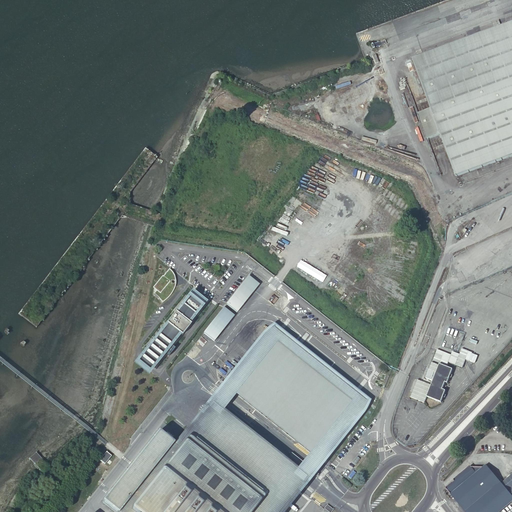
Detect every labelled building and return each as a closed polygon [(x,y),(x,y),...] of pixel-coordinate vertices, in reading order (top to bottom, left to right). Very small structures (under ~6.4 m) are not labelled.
[(511,23),(413,60),(456,177),(511,156),(511,23)] [(171,272),(169,270),(155,289),(157,290),(153,295),(163,302),(175,288),(169,283),(174,277),(173,274),(171,272)] [(226,305),(237,313),(259,285),(248,276),(226,305)] [(203,304),(191,294),(168,324),(144,353),(156,363),(180,334),(176,331),(178,329),(179,330),(180,331),(181,331),(182,331),(183,330),(184,329),(184,328),(183,327),(187,323),(184,321),(185,320),(188,322),(203,304)] [(224,318),(223,309),(205,332),(216,341),(233,318),(224,318)] [(363,403),(312,363),(274,333),(269,338),(260,349),(245,368),(230,386),(320,458),(331,445),(328,442),(331,438),(334,440),(358,410),(363,403)] [(462,349),(458,358),(437,350),(432,361),(447,366),(448,362),(463,368),(466,360),(469,361),(472,353),(462,349)] [(453,369),(440,364),(436,372),(433,381),(427,397),(441,402),(443,397),(444,397),(445,395),(444,394),(446,391),(442,389),(445,382),(447,383),(450,377),(451,378),(452,375),(451,375),(453,369)] [(433,381),(436,372),(429,370),(426,378),(433,381)] [(300,482),(212,411),(208,414),(204,419),(168,464),(163,460),(169,452),(153,439),(103,503),(115,511),(276,511),(294,491),(298,485),(300,482)] [(109,466),(105,463),(99,470),(103,474),(109,466)] [(498,511),(508,504),(511,501),(511,500),(511,474),(501,484),(495,478),(492,473),(486,466),(484,468),(471,468),(470,466),(453,480),(454,481),(446,488),(465,511),(498,511)] [(492,473),(495,478),(500,474),(496,469),(492,473)]
